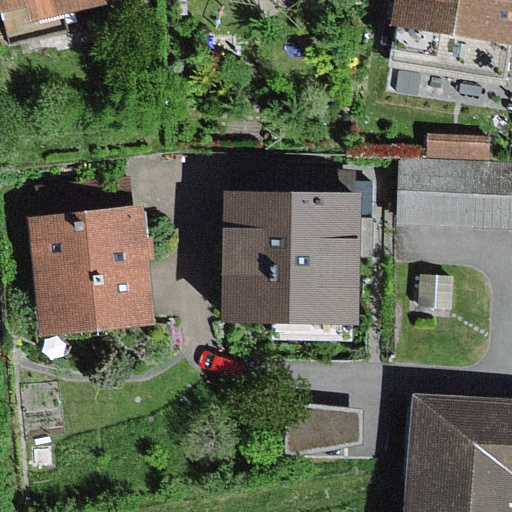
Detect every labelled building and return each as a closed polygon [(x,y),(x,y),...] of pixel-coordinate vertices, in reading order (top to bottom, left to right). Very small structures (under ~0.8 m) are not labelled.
[(0,0),(0,45),(74,28),(68,3),(78,0),(0,0)] [(511,0),(390,0),(380,66),(502,86),(511,19),(511,0)] [(485,136),(424,133),(423,157),(483,160),(485,136)] [(511,164),(396,160),(393,221),(511,226),(511,164)] [(31,183),(34,212),(126,202),(123,173),(31,183)] [(355,193),(215,191),(212,318),(352,320),(355,193)] [(34,212),(21,213),(33,333),(148,322),(136,202),(126,202),(34,212)] [(449,276),(417,275),(415,309),(447,310),(449,276)] [(511,511),(511,397),(402,392),(396,511),(511,511)] [(356,410),(282,403),(281,457),(356,442),(356,410)]
